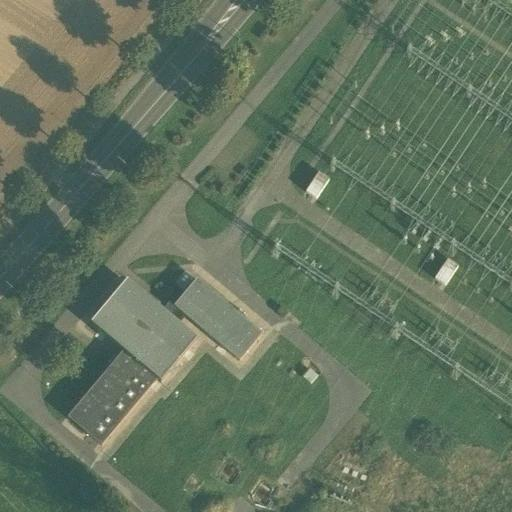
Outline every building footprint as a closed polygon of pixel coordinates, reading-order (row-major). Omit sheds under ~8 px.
[(197,282),(174,309),(185,318),(239,363),(261,336),(197,282)] [(92,327),(123,354),(157,382),(160,385),(196,343),(177,327),(162,314),(127,285),(92,327)] [(170,305),(162,314),(177,327),(185,318),(174,309),(170,305)] [(123,354),(104,376),(135,408),(151,389),(145,383),(149,378),(155,383),(157,382),(123,354)] [(101,448),(135,408),(104,376),(68,420),(101,448)] [(145,383),(151,389),(155,383),(149,378),(145,383)]
